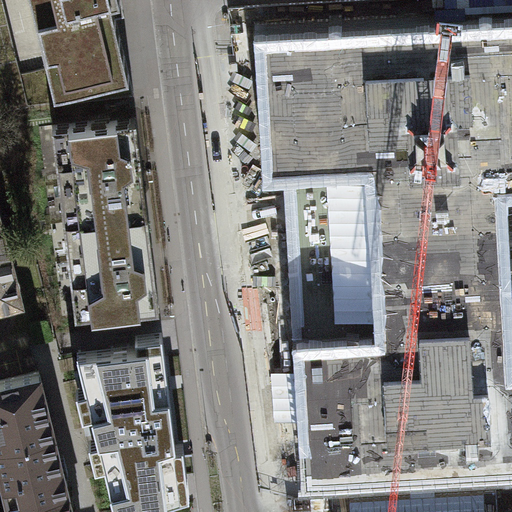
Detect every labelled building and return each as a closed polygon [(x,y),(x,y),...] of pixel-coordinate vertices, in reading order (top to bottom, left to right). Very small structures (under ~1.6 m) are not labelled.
[(32,0),(55,90),(129,72),(111,0),(32,0)] [(511,177),(511,10),(258,25),(266,164),(287,163),(305,469),(511,457),(511,344),(502,178),(511,177)] [(53,125),(64,220),(147,209),(136,115),(53,125)] [(159,304),(147,209),(64,220),(76,314),(159,304)] [(0,307),(22,303),(5,227),(0,227),(0,307)] [(137,342),(77,349),(85,384),(76,386),(83,413),(92,410),(98,435),(89,437),(95,463),(105,461),(117,511),(118,511),(190,490),(183,440),(176,441),(162,329),(135,332),(137,342)] [(0,379),(0,449),(52,434),(37,371),(0,379)] [(0,449),(0,475),(8,508),(65,493),(52,434),(0,449)] [(70,511),(65,493),(8,508),(8,511),(70,511)]
